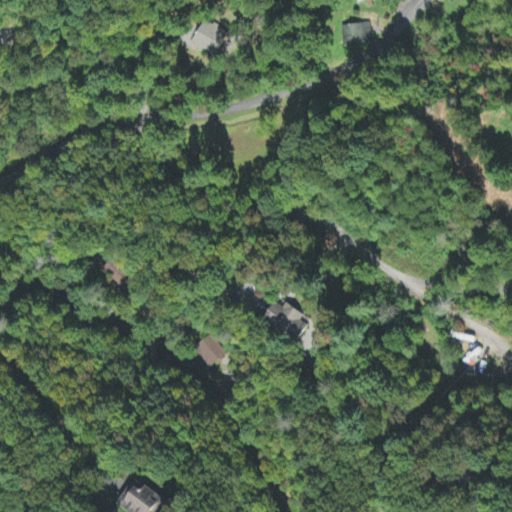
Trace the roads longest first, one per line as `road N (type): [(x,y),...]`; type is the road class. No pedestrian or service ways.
road 1 (residential): [(104,511),(36,454),(0,441),(22,340),(124,365),(153,353),(146,337),(69,298),(112,247)]
road 2 (residential): [(0,184),(137,117),(242,107),(362,61),(414,0)]
road 3 (residential): [(511,286),(471,290),(399,280),(307,221),(251,208),(137,117)]
road 4 (residential): [(308,329),(250,378),(66,475)]
road 5 (residential): [(219,311),(167,262),(112,247)]
road 6 (residential): [(182,0),(154,95),(137,117)]
road 7 (residential): [(112,247),(97,235),(16,248),(0,232)]
